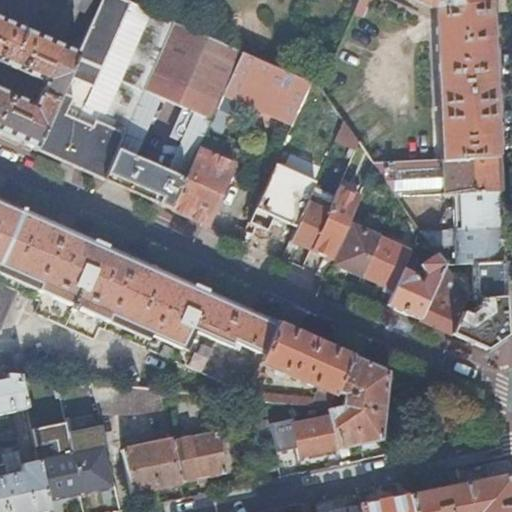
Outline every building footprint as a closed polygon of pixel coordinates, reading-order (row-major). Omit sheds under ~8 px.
[(101,0),(94,18),(76,58),(34,152),(73,169),(102,182),(116,151),(151,73),(173,25),(173,24),(151,14),(112,99),(101,126),(93,123),(90,128),(78,122),(92,91),(129,4),(119,0),(101,0)] [(53,0),(94,18),(101,0),(53,0)] [(359,0),(357,6),(365,9),(368,0),(359,0)] [(411,0),(434,10),(441,162),(497,159),(495,111),(490,2),(488,0),(411,0)] [(151,14),(129,4),(92,91),(112,99),(151,14)] [(0,136),(28,149),(34,152),(76,58),(0,23),(0,136)] [(224,97),(242,56),(173,25),(151,73),(221,104),(224,97)] [(310,85),(242,56),(224,97),(238,103),(292,126),(310,85)] [(238,103),(224,97),(221,104),(217,112),(233,119),(238,106),(237,105),(238,103)] [(28,149),(0,136),(0,143),(24,155),(28,149)] [(198,153),(213,158),(214,156),(216,157),(221,144),(206,136),(198,153)] [(116,151),(102,182),(140,198),(171,213),(188,177),(181,174),(179,179),(162,171),(116,151)] [(188,177),(171,213),(206,228),(232,167),(213,158),(198,153),(194,163),(188,177)] [(170,154),(162,171),(179,179),(181,174),(188,177),(194,163),(170,154)] [(497,159),(441,162),(374,166),(381,176),(396,200),(429,197),(453,196),(499,194),(498,182),(498,170),(497,159)] [(316,182),(274,163),(247,222),(265,231),(271,218),(295,228),(306,204),(310,195),(316,182)] [(381,176),(374,166),(373,164),(367,178),(377,183),(381,176)] [(335,196),(331,205),(327,213),(310,252),(330,261),(348,221),(355,205),(356,201),(336,193),(335,196)] [(500,208),(499,194),(453,196),(453,211),(454,231),(501,229),(500,208)] [(331,205),(310,195),(306,204),(327,213),(331,205)] [(327,213),(306,204),(295,228),(289,242),(310,252),(327,213)] [(0,259),(19,216),(0,207),(0,259)] [(19,216),(0,259),(0,375),(1,376),(8,361),(0,356),(0,325),(15,292),(39,303),(33,314),(91,340),(97,329),(238,392),(234,399),(245,401),(261,364),(277,330),(243,315),(205,298),(207,293),(195,287),(192,292),(104,254),(107,248),(94,242),(91,248),(19,216)] [(335,266),(361,278),(379,239),(352,228),(335,266)] [(501,245),(501,229),(454,231),(448,231),(420,232),(429,245),(430,247),(453,246),(455,267),(472,265),(502,263),(501,245)] [(429,245),(420,232),(413,247),(429,245)] [(379,239),(361,278),(394,292),(407,263),(413,249),(408,247),(405,251),(379,239)] [(394,292),(387,307),(401,313),(419,322),(444,267),(435,255),(420,266),(425,277),(421,284),(418,283),(414,276),(413,274),(415,267),(407,263),(394,292)] [(503,279),(502,263),(472,265),(472,275),(467,276),(467,283),(455,282),(467,300),(480,300),(504,299),(503,291),(503,279)] [(444,267),(419,322),(434,328),(452,336),(461,314),(467,300),(455,282),(444,267)] [(504,306),(504,299),(480,300),(480,307),(478,307),(477,312),(469,318),(461,314),(452,336),(484,351),(501,340),(506,337),(504,315),(504,306)] [(277,330),(261,364),(320,390),(316,400),(312,407),(329,409),(351,357),(315,341),(279,325),(277,330)] [(388,373),(351,357),(329,409),(330,418),(337,452),(380,442),(388,373)] [(0,415),(25,410),(18,377),(7,376),(7,380),(0,381),(0,415)] [(92,385),(98,415),(111,413),(111,415),(124,412),(124,415),(137,412),(138,414),(151,412),(151,414),(165,411),(161,392),(92,385)] [(181,429),(173,393),(161,392),(165,411),(169,428),(171,441),(180,439),(178,431),(181,429)] [(265,395),(264,402),(312,407),(316,400),(265,395)] [(337,452),(330,418),(292,426),(299,459),(337,452)] [(277,463),(268,420),(253,423),(257,441),(256,442),(262,466),(277,463)] [(180,485),(171,441),(169,428),(161,429),(164,443),(150,445),(150,451),(145,452),(143,447),(120,451),(130,495),(180,485)] [(215,433),(180,439),(171,441),(180,485),(224,475),(215,433)] [(35,452),(37,462),(72,455),(71,451),(69,445),(35,452)] [(79,491),(79,492),(107,486),(99,449),(83,452),(82,449),(71,451),(72,455),(79,491)] [(0,511),(47,511),(45,499),(37,462),(20,464),(17,452),(1,455),(5,475),(0,476),(0,511)] [(37,462),(45,499),(79,491),(72,455),(37,462)] [(511,511),(511,474),(409,496),(412,511),(511,511)] [(412,511),(409,496),(360,507),(360,511),(412,511)]
